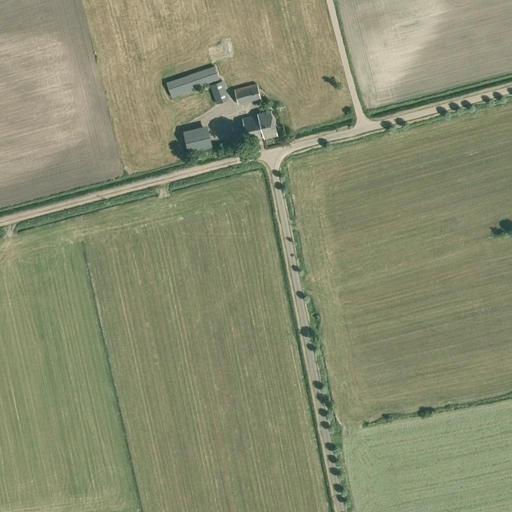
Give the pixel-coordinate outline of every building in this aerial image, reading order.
[(171,98),(193,90),(192,88),(219,79),(214,65),(166,81),(171,98)] [(216,103),(229,98),(222,80),(210,84),(216,103)] [(238,104),(260,98),(257,83),(234,89),(238,104)] [(263,137),(277,134),(271,109),(257,113),(257,115),(242,118),(247,138),(263,135),(263,137)] [(182,130),(188,153),(212,147),(206,124),(182,130)]
